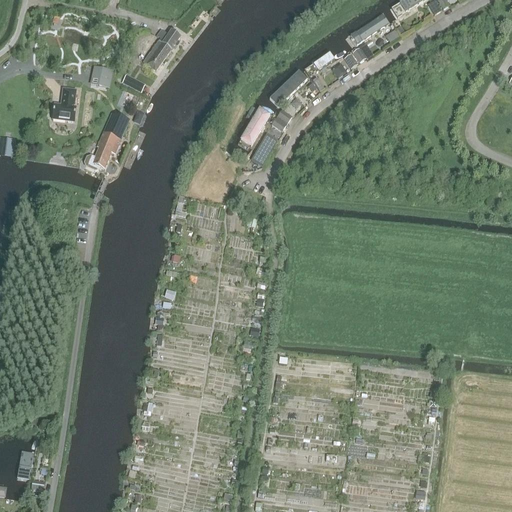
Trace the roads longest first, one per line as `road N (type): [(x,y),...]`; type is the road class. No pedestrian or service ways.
road 1 (residential): [(48,511),(97,201)]
road 2 (residential): [(483,0),(315,108),(270,178)]
